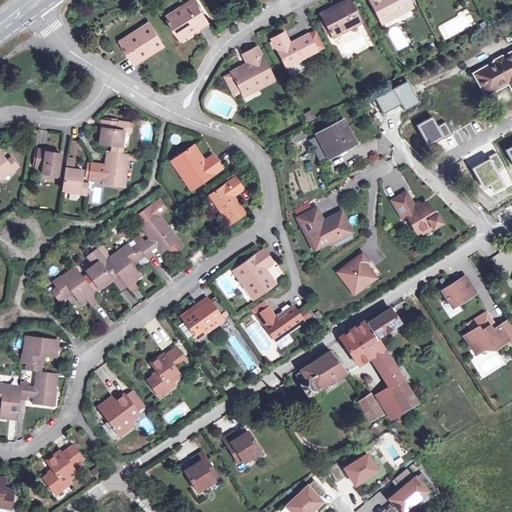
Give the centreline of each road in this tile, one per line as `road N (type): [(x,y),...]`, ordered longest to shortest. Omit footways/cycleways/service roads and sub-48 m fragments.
road 1 (residential): [(0,452),(27,453),(68,420),(83,355),(270,220),(256,151),(178,115)]
road 2 (residential): [(490,236),(121,472)]
road 3 (residential): [(298,0),(227,37),(178,115)]
road 4 (residential): [(490,236),(400,151),(370,175)]
road 5 (residential): [(109,74),(68,118),(0,117)]
